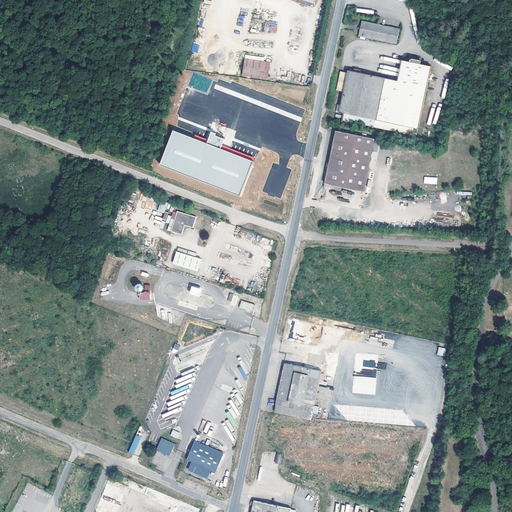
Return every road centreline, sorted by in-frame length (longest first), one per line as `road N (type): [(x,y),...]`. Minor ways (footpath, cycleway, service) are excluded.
road 1 (unclassified): [(292,232),(0,122)]
road 2 (unclassified): [(233,509),(292,232)]
road 3 (unclassified): [(495,511),(478,354),(491,288),(511,256)]
road 4 (unclassified): [(0,409),(233,509)]
road 5 (unclassified): [(292,232),(341,0)]
road 6 (unclassified): [(511,246),(292,232)]
